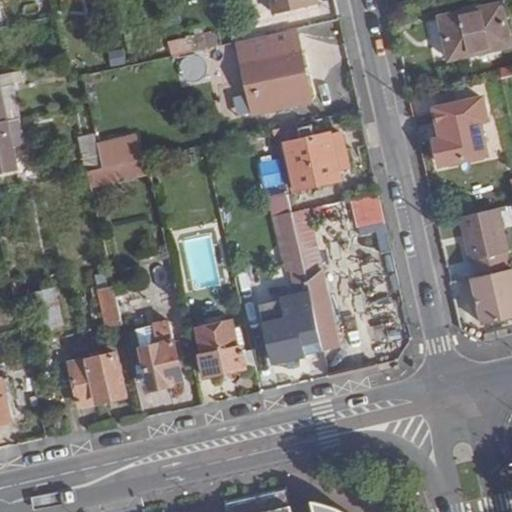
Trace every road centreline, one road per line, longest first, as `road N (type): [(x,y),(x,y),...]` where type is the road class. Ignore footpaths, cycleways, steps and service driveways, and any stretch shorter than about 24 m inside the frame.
road 1 (residential): [(361,0),(448,390)]
road 2 (residential): [(158,458),(260,460),(374,440),(395,445),(449,490)]
road 3 (secondary): [(158,458),(448,390)]
road 4 (secondary): [(158,458),(2,495)]
road 5 (secondary): [(504,511),(487,443),(448,390)]
